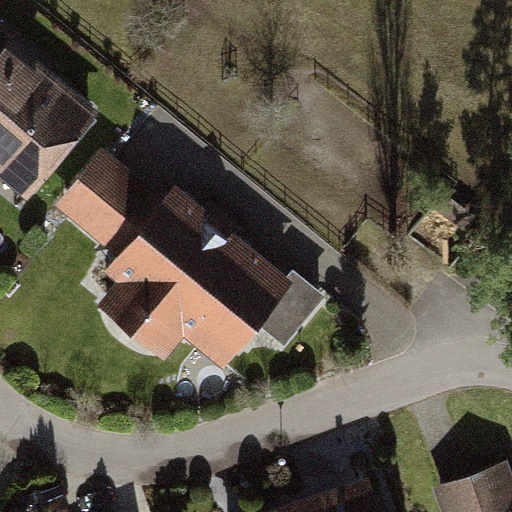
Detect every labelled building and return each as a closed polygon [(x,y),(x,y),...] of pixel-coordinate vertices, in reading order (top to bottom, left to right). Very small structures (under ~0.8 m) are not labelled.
[(0,161),(30,186),(91,111),(0,37),(0,161)] [(75,186),(87,195),(116,160),(103,151),(75,186)] [(87,195),(75,210),(124,251),(114,262),(131,276),(117,292),(172,337),(185,320),(227,355),(273,299),(300,321),(322,294),(295,272),(287,281),(175,189),(165,201),(116,160),(87,195)] [(511,511),(511,486),(504,465),(443,486),(451,511),(511,511)] [(376,511),(366,485),(289,511),(376,511)]
